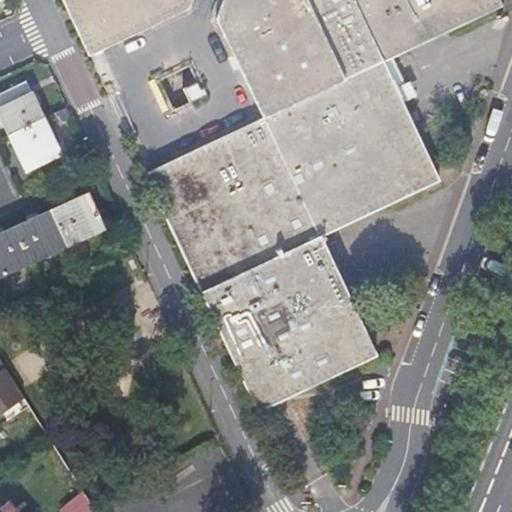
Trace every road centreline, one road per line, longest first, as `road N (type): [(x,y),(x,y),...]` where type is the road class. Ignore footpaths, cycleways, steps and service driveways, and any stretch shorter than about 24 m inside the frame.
road 1 (residential): [(44,20),(279,509)]
road 2 (residential): [(393,486),(407,456),(415,389),(511,126)]
